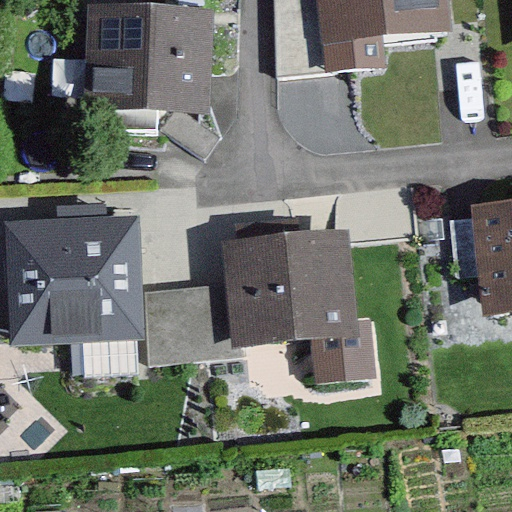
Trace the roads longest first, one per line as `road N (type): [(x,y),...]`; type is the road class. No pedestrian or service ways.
road 1 (residential): [(511,157),(315,178),(264,153),(259,0)]
road 2 (unknown): [(264,153),(181,198),(169,219),(167,265)]
